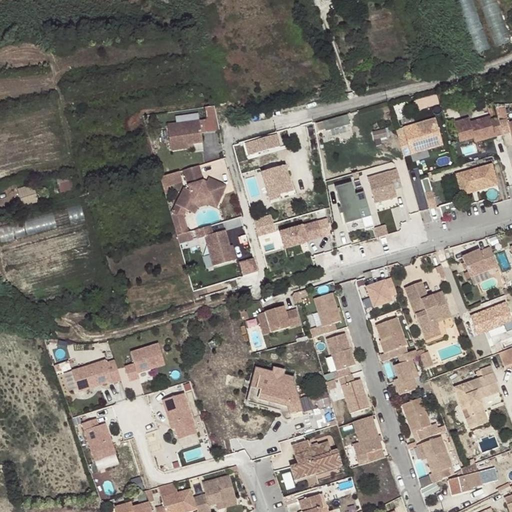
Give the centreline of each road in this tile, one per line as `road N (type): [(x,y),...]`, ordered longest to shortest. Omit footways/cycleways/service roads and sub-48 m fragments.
road 1 (unclassified): [(511,60),(229,136),(247,221)]
road 2 (residential): [(341,273),(419,511)]
road 3 (residential): [(133,417),(153,476),(240,460),(265,511)]
road 4 (residential): [(341,273),(511,222)]
